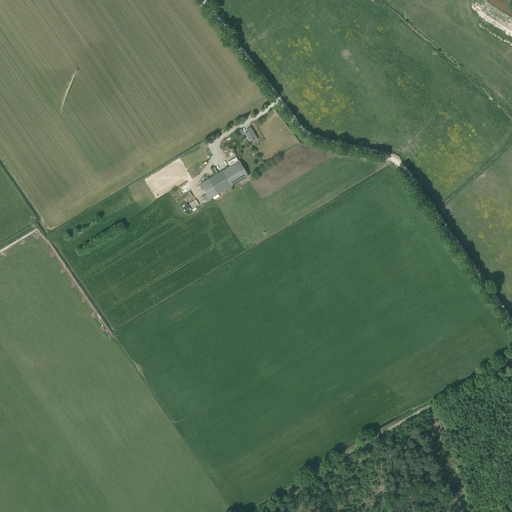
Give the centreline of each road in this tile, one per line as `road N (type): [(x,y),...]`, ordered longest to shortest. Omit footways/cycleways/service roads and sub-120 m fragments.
road 1 (track): [(201,0),(304,134),(391,159),(511,322)]
road 2 (track): [(247,511),(511,357)]
